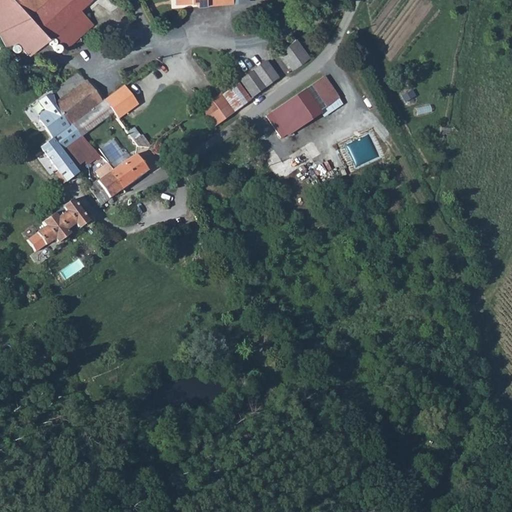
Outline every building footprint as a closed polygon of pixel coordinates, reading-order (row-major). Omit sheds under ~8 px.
[(0,0),(0,38),(5,48),(15,42),(28,55),(52,34),(64,48),(93,24),(80,10),(91,0),(0,0)] [(296,40),(279,52),(292,70),(309,57),(296,40)] [(265,62),(240,80),(252,97),(277,80),(265,62)] [(73,66),(67,70),(71,75),(77,71),(73,66)] [(81,135),(92,127),(113,112),(104,100),(100,102),(79,74),(56,90),(62,98),(53,104),(77,132),(81,135)] [(323,76),(266,115),(281,137),(339,98),(323,76)] [(237,82),(220,93),(233,112),(249,99),(237,82)] [(113,112),(117,118),(137,104),(124,86),(104,100),(113,112)] [(46,103),(53,102),(53,93),(45,95),(46,103)] [(218,94),(201,106),(215,126),(234,113),(233,112),(220,93),(218,94)] [(52,139),(41,147),(65,181),(78,172),(75,168),(62,149),(75,140),(72,136),(77,132),(53,104),(40,114),(40,121),(52,139)] [(132,128),(126,131),(126,132),(135,146),(149,145),(142,135),(138,137),(132,128)] [(62,149),(75,168),(95,154),(81,135),(77,132),(72,136),(75,140),(62,149)] [(136,154),(112,172),(125,188),(149,172),(136,154)] [(112,172),(107,164),(95,172),(99,179),(93,183),(90,179),(85,183),(102,204),(125,188),(112,172)] [(45,226),(26,239),(35,251),(53,237),(56,241),(88,219),(73,199),(62,207),(65,212),(57,218),(53,213),(42,221),(45,226)] [(62,207),(53,213),(57,218),(65,212),(62,207)]
